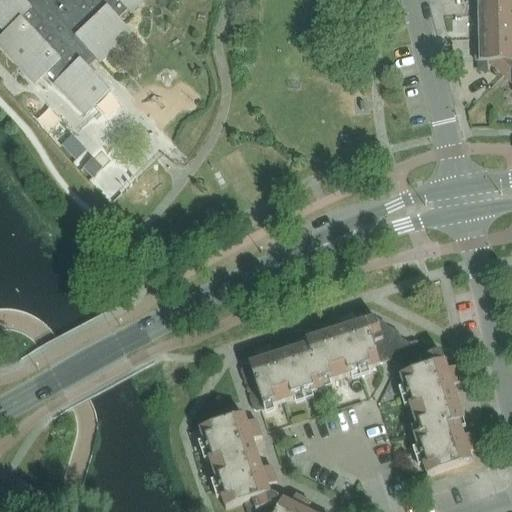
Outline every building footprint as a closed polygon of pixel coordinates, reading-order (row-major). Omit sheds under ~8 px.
[(0,0),(0,27),(5,33),(4,35),(0,38),(0,48),(35,86),(45,76),(48,73),(57,82),(54,85),(85,117),(110,93),(87,69),(96,61),(99,64),(130,33),(118,19),(127,11),(130,14),(144,0),(0,0)] [(473,0),(474,17),(511,16),(511,7),(511,8),(510,0),(473,0)] [(511,16),(474,17),(475,40),(511,39),(511,25),(511,24),(511,16)] [(492,67),(503,77),(511,68),(511,62),(511,39),(475,40),(475,63),(492,63),(492,67)] [(511,68),(503,77),(511,85),(511,68)] [(62,146),(69,154),(78,145),(71,137),(62,146)] [(78,145),(69,154),(76,161),(85,152),(78,145)] [(83,169),(93,179),(102,170),(93,160),(83,169)] [(353,316),(337,321),(340,331),(357,326),(353,316)] [(242,369),(240,373),(244,385),(248,386),(246,390),(247,393),(251,395),(249,399),(252,411),(257,413),(323,392),(322,387),(379,367),(378,365),(389,362),(400,340),(398,334),(386,327),(379,330),(375,320),(364,323),(366,329),(306,348),(308,353),(251,371),(250,366),(242,369)] [(401,377),(399,378),(418,435),(413,437),(426,478),(471,464),(470,462),(465,464),(453,427),(458,425),(439,366),(444,364),(440,353),(430,356),(428,349),(416,343),(409,345),(398,366),(401,377)] [(270,348),(254,354),(257,364),(273,359),(270,348)] [(462,385),(456,368),(446,372),(452,388),(462,385)] [(243,417),(199,432),(225,511),(244,505),(246,511),(289,511),(276,505),(278,500),(269,495),(264,497),(238,420),(244,418),(243,417)] [(261,439),(256,422),(246,426),(251,442),(261,439)] [(478,452),(473,436),(462,439),(468,455),(478,452)] [(266,488),(277,485),(271,468),(261,472),(266,488)] [(300,511),(306,511),(310,505),(295,497),(290,507),(300,511)]
